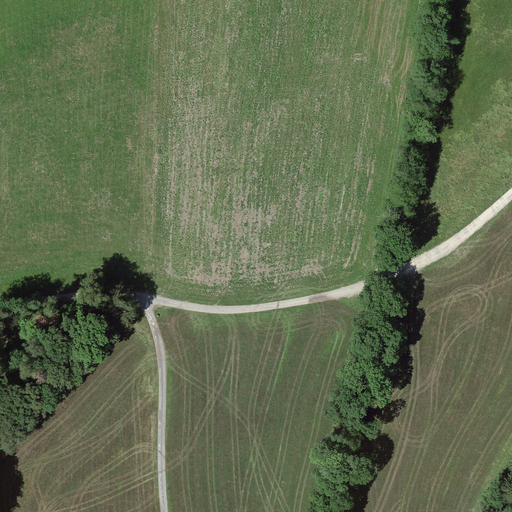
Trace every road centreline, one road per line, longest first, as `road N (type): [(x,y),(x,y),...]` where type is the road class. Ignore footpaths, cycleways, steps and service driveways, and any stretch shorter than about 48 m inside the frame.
road 1 (track): [(145,301),(248,310),(319,300),(412,265),(511,195)]
road 2 (track): [(0,312),(94,289),(145,301)]
